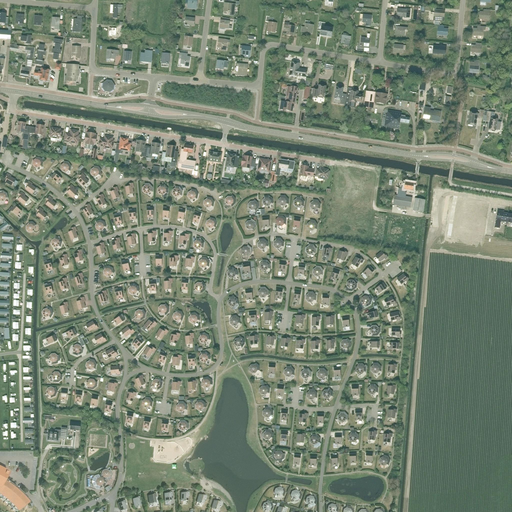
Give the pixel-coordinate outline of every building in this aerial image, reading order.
[(224,3),(223,11),(230,12),(230,15),(234,16),(235,4),(224,3)] [(409,18),(409,10),(397,9),(396,17),(409,18)] [(443,21),(444,18),(444,11),(434,10),(433,20),(443,21)] [(489,20),(490,10),(484,10),(484,13),(480,12),(479,12),(479,19),(479,18),(489,19),(489,20)] [(0,21),(0,22),(1,22),(1,23),(5,23),(8,23),(8,22),(8,18),(5,18),(5,17),(6,14),(3,13),(3,12),(2,13),(0,12),(0,21)] [(363,15),(362,23),(362,22),(371,23),(370,23),(371,15),(371,16),(363,15)] [(193,26),(194,19),(185,18),(185,25),(185,24),(190,24),(190,25),(193,26)] [(82,20),(75,20),(74,19),(73,29),(72,29),(72,32),(81,33),(82,20)] [(229,26),(229,22),(220,21),(219,27),(220,28),(220,27),(225,27),(225,28),(231,29),(232,27),(229,26)] [(275,33),(276,24),(268,22),(267,31),(275,33)] [(291,27),(288,27),(289,24),(285,23),(283,34),(285,34),(293,36),(294,27),(291,26),(291,27)] [(313,26),(305,24),(304,33),(304,32),(312,34),(312,33),(311,33),(313,26)] [(333,28),(322,26),(321,31),(320,35),(331,37),(333,28)] [(485,30),(485,27),(477,26),(477,27),(480,27),(480,30),(473,29),(472,35),(473,35),(482,36),(483,30),(485,30)] [(403,32),(403,27),(395,27),(395,35),(404,36),(404,35),(404,32),(403,32)] [(109,28),(109,31),(108,36),(111,36),(111,37),(112,37),(112,36),(116,36),(115,37),(116,37),(116,36),(118,36),(119,32),(116,32),(116,28),(109,28)] [(11,31),(0,30),(0,37),(2,38),(2,40),(10,40),(11,31)] [(346,36),(346,34),(343,33),(343,35),(342,35),(340,43),(339,43),(348,45),(348,47),(349,41),(350,41),(351,37),(346,36)] [(369,39),(370,34),(367,34),(367,39),(361,38),(360,45),(360,46),(360,48),(360,47),(369,48),(368,48),(369,39)] [(30,45),(32,36),(27,35),(27,37),(21,36),(20,41),(26,42),(26,44),(30,45)] [(188,37),(188,36),(185,35),(184,45),(186,46),(187,46),(187,45),(191,45),(190,47),(191,47),(192,38),(189,37),(189,36),(189,37),(188,37)] [(54,49),(60,50),(61,45),(62,45),(63,40),(54,39),(53,43),(55,44),(54,49)] [(219,40),(219,39),(218,47),(221,47),(221,50),(226,51),(226,48),(227,43),(229,43),(230,40),(227,40),(227,41),(219,40)] [(32,69),(35,48),(10,45),(9,51),(27,53),(25,68),(29,69),(32,69)] [(44,51),(45,46),(39,45),(38,50),(37,50),(36,55),(37,55),(43,56),(45,56),(46,51),(44,51)] [(403,46),(394,45),(393,53),(402,54),(402,53),(402,50),(401,50),(402,46),(403,46)] [(79,59),(80,47),(72,46),(72,56),(78,56),(78,58),(77,58),(79,59)] [(242,47),(242,46),(240,46),(240,49),(242,49),(241,55),(242,55),(242,54),(250,55),(250,47),(242,47)] [(439,47),(433,46),(432,54),(433,54),(434,54),(438,54),(445,55),(446,47),(439,46),(439,47)] [(61,50),(60,50),(54,49),(52,49),(51,53),(53,54),(53,59),(58,60),(59,55),(60,55),(61,50)] [(115,51),(107,50),(107,51),(107,58),(106,58),(115,59),(114,59),(114,57),(115,56),(117,56),(118,51),(115,51)] [(140,61),(148,62),(148,61),(151,61),(152,51),(145,51),(144,54),(141,53),(141,54),(140,61)] [(169,54),(162,53),(161,62),(161,63),(169,64),(169,60),(169,56),(168,56),(168,54),(169,54)] [(189,57),(187,57),(188,55),(182,54),(180,54),(179,58),(181,59),(180,64),(181,64),(189,65),(189,64),(190,57),(189,57)] [(42,61),(43,56),(37,55),(37,60),(35,60),(34,64),(43,66),(44,61),(42,61)] [(217,60),(216,69),(223,70),(224,67),(227,68),(228,62),(224,61),(217,60)] [(479,70),(480,61),(476,60),(476,63),(470,63),(469,69),(479,70)] [(299,69),(299,64),(291,62),(289,75),(297,77),(297,76),(306,77),(307,70),(299,69)] [(239,64),(236,64),(236,66),(239,67),(238,75),(246,76),(247,73),(247,72),(246,72),(247,64),(247,65),(239,64)] [(65,76),(64,81),(66,81),(66,85),(76,85),(76,82),(76,78),(75,78),(75,76),(79,76),(79,73),(79,69),(78,69),(78,65),(72,65),(66,65),(66,69),(67,69),(67,76),(65,76)] [(29,69),(25,68),(22,68),(21,72),(20,76),(28,78),(29,73),(29,69)] [(41,69),(40,77),(39,80),(47,81),(49,70),(41,69)] [(114,85),(111,82),(107,81),(103,83),(103,88),(105,91),(109,92),(113,89),(114,85)] [(324,98),(326,87),(319,85),(318,90),(313,89),(311,97),(317,99),(317,97),(324,98)] [(295,104),(298,88),(290,87),(289,97),(286,96),(285,102),(281,102),(280,109),(293,111),(293,107),(291,106),(291,103),(295,104)] [(342,94),(343,88),(336,87),(334,98),(341,99),(340,104),(344,105),(345,102),(346,96),(346,95),(342,94)] [(356,103),(358,92),(351,90),(350,96),(346,96),(345,102),(350,103),(350,102),(356,103)] [(370,108),(373,92),(365,91),(365,92),(365,94),(363,107),(370,108)] [(384,104),(385,94),(373,92),(372,102),(384,104)] [(430,111),(430,108),(425,108),(424,111),(424,110),(423,119),(427,119),(427,118),(432,119),(432,120),(439,121),(440,112),(434,111),(433,112),(430,111)] [(482,120),(483,111),(479,110),(479,114),(478,114),(469,112),(467,125),(476,126),(477,119),(478,119),(482,120)] [(386,115),(384,127),(399,129),(400,122),(408,123),(409,118),(405,117),(405,116),(401,115),(401,113),(388,111),(387,115),(386,115)] [(483,117),(482,121),(486,121),(490,122),(488,129),(491,130),(491,131),(494,132),(495,130),(496,131),(496,129),(499,130),(501,123),(497,122),(498,119),(494,119),(495,113),(492,112),(487,111),(485,111),(484,115),(483,115),(483,117)] [(18,122),(17,131),(24,132),(23,134),(22,140),(28,141),(30,133),(31,127),(28,126),(27,127),(25,126),(26,123),(18,122)] [(31,127),(30,133),(33,134),(35,134),(42,135),(44,126),(36,125),(36,128),(34,128),(34,127),(31,127)] [(56,129),(52,128),(52,130),(51,129),(50,136),(51,136),(51,137),(50,140),(55,141),(55,138),(58,139),(58,137),(62,138),(63,131),(59,131),(60,129),(57,129),(57,130),(56,129)] [(77,135),(78,131),(71,130),(70,134),(66,133),(64,142),(69,143),(69,142),(76,143),(76,142),(78,142),(79,135),(77,135)] [(95,136),(95,134),(87,133),(87,135),(86,134),(85,142),(86,142),(86,144),(93,145),(93,143),(95,144),(96,136),(95,136)] [(112,141),(112,138),(105,137),(104,140),(103,140),(103,139),(100,139),(99,145),(102,146),(104,146),(103,147),(111,149),(111,147),(112,146),(113,141),(112,141)] [(127,143),(128,139),(121,138),(120,144),(117,143),(115,153),(121,154),(121,150),(129,151),(130,144),(127,143)] [(144,148),(145,142),(137,141),(135,151),(142,153),(141,156),(146,157),(147,148),(144,148)] [(158,155),(160,144),(152,143),(151,149),(147,148),(146,157),(146,158),(151,159),(152,154),(158,155)] [(167,145),(165,157),(168,158),(169,158),(172,158),(171,162),(170,166),(175,167),(176,163),(178,154),(174,153),(175,151),(175,147),(167,145)] [(193,147),(186,145),(184,145),(184,150),(182,150),(178,169),(194,171),(195,162),(184,160),(185,152),(192,153),(193,147)] [(220,162),(221,154),(209,152),(208,160),(220,162)] [(234,156),(234,155),(228,154),(228,155),(227,155),(226,162),(228,162),(227,167),(233,168),(238,168),(240,157),(234,156)] [(251,159),(251,157),(244,156),(244,158),(242,158),(241,165),(242,166),(242,167),(250,169),(250,167),(255,168),(256,160),(251,159)] [(43,162),(40,158),(35,157),(36,159),(33,161),(32,164),(34,167),(35,167),(35,168),(36,168),(36,167),(37,168),(40,166),(42,167),(43,162)] [(264,161),(264,160),(260,159),(260,160),(259,160),(258,167),(260,167),(259,171),(260,172),(261,173),(262,173),(263,173),(264,172),(269,173),(271,161),(267,160),(267,161),(264,161)] [(71,167),(68,162),(64,161),(64,162),(64,164),(61,165),(61,169),(62,171),(63,172),(64,172),(66,172),(68,170),(70,171),(71,167)] [(293,170),(294,162),(288,161),(288,162),(280,161),(280,162),(278,162),(277,166),(276,175),(280,176),(280,171),(286,172),(287,169),(293,170)] [(101,171),(98,167),(94,166),(94,168),(91,170),(91,173),(93,176),(94,176),(94,177),(95,177),(95,176),(96,176),(98,175),(100,176),(101,171)] [(307,169),(308,167),(301,166),(300,176),(306,177),(306,176),(313,177),(314,170),(309,169),(309,170),(307,169)] [(327,170),(324,169),(320,169),(320,170),(317,170),(316,176),(319,177),(319,178),(326,179),(326,178),(327,178),(329,172),(327,171),(327,170)] [(60,181),(62,179),(54,173),(52,175),(51,175),(49,177),(52,180),(53,179),(58,183),(59,182),(60,181)] [(84,178),(85,177),(82,173),(80,175),(82,177),(78,181),(84,186),(85,185),(86,184),(88,182),(84,178)] [(10,177),(11,176),(7,174),(6,176),(8,177),(5,182),(12,186),(13,184),(14,183),(15,180),(10,177)] [(31,185),(32,184),(28,181),(27,183),(29,185),(26,189),(32,194),(33,192),(34,191),(36,189),(31,185)] [(413,190),(414,183),(405,182),(404,187),(402,187),(402,189),(398,189),(397,196),(394,195),(393,205),(399,206),(398,209),(404,210),(405,207),(410,208),(412,198),(405,197),(406,193),(405,193),(405,189),(413,190)] [(132,188),(134,188),(133,183),(130,184),(131,186),(125,187),(127,195),(129,194),(129,195),(130,194),(133,194),(132,188)] [(153,187),(149,184),(144,184),(145,186),(143,188),(143,191),(145,194),(146,194),(147,194),(148,194),(150,191),(152,192),(153,187)] [(76,187),(75,189),(71,185),(69,187),(71,189),(67,192),(73,198),(74,196),(74,197),(76,196),(75,195),(77,193),(75,191),(76,190),(76,191),(78,189),(76,187)] [(168,189),(165,185),(160,185),(160,187),(158,189),(158,192),(160,195),(161,195),(162,195),(163,195),(166,193),(167,193),(167,194),(168,194),(168,189)] [(183,191),(180,187),(175,186),(175,187),(175,189),(173,190),(172,194),(174,196),(175,197),(176,197),(177,197),(180,195),(181,196),(182,196),(183,191)] [(117,192),(118,191),(117,187),(114,188),(115,190),(110,192),(113,200),(115,199),(116,198),(119,197),(117,192)] [(198,195),(196,190),(191,189),(191,191),(188,193),(187,196),(189,199),(190,199),(190,200),(191,200),(191,199),(192,200),(195,198),(197,199),(198,195)] [(8,198),(7,194),(3,191),(0,191),(0,200),(1,201),(2,201),(2,202),(3,202),(3,201),(4,201),(6,198),(8,198)] [(24,196),(25,195),(21,192),(19,194),(21,196),(18,200),(24,205),(25,203),(26,204),(26,202),(28,200),(24,196)] [(103,199),(105,198),(103,194),(100,196),(101,198),(96,200),(100,207),(102,206),(103,206),(103,205),(106,204),(103,199)] [(235,204),(235,199),(232,195),(231,197),(228,197),(225,199),(225,203),(226,204),(226,205),(227,204),(227,205),(231,205),(231,207),(232,207),(235,204)] [(273,204),(272,199),(269,196),(264,196),(264,197),(265,198),(263,201),(263,204),(265,206),(267,206),(267,207),(268,207),(268,206),(269,206),(271,203),(273,204)] [(288,199),(285,196),(280,196),(281,198),(278,200),(278,203),(280,206),(282,206),(283,206),(284,206),(286,203),(288,204),(288,199)] [(52,201),(53,199),(49,197),(47,199),(49,200),(46,205),(52,209),(53,208),(54,207),(56,204),(52,201)] [(214,202),(211,198),(207,197),(207,199),(204,201),(204,204),(205,207),(206,207),(206,208),(207,208),(209,208),(211,206),(213,207),(214,202)] [(304,202),(301,198),(296,197),(297,199),(294,201),(294,204),(296,207),(297,207),(297,208),(298,208),(298,207),(299,208),(301,206),(303,206),(303,207),(304,202)] [(423,212),(425,200),(414,198),(412,211),(423,212)] [(484,236),(489,204),(451,198),(446,229),(484,236)] [(258,208),(258,203),(254,200),(253,202),(250,202),(248,205),(248,208),(249,209),(250,210),(250,209),(251,210),(254,210),(255,211),(255,212),(258,208)] [(320,204),(318,200),(313,200),(313,202),(310,204),(310,207),(312,210),(313,210),(314,211),(314,210),(315,210),(318,208),(319,209),(320,209),(320,204)] [(90,209),(91,208),(89,204),(86,205),(88,207),(83,210),(87,217),(89,216),(91,215),(90,215),(93,213),(90,209)] [(20,214),(21,211),(13,205),(9,209),(12,212),(17,216),(19,214),(19,215),(20,214)] [(42,212),(43,211),(40,208),(38,210),(40,212),(37,216),(42,221),(44,219),(45,218),(47,216),(42,212)] [(198,214),(198,212),(195,211),(194,215),(192,222),(194,222),(194,223),(195,223),(198,223),(201,214),(198,214)] [(497,211),(495,227),(499,228),(501,221),(511,223),(511,214),(503,213),(504,212),(497,211)] [(120,214),(117,215),(116,214),(113,215),(114,219),(114,218),(116,225),(118,224),(118,225),(119,224),(122,223),(120,214)] [(286,220),(283,216),(278,216),(278,218),(276,220),(276,223),(278,226),(279,226),(280,227),(280,226),(281,226),(284,224),(285,225),(286,225),(286,220)] [(217,223),(214,219),(210,218),(209,218),(210,218),(210,220),(207,221),(206,225),(208,227),(209,228),(208,228),(209,229),(210,228),(211,228),(214,227),(215,228),(217,223)] [(256,227),(255,222),(251,219),(251,221),(247,222),(245,224),(246,228),(247,228),(247,229),(248,229),(249,230),(252,229),(253,231),(256,227)] [(106,227),(105,222),(100,220),(95,221),(96,222),(97,223),(95,226),(96,229),(99,231),(100,230),(101,231),(101,230),(102,230),(104,227),(106,227)] [(317,225),(315,221),(310,220),(310,222),(308,224),(307,227),(309,230),(310,230),(310,231),(311,231),(311,230),(312,231),(315,229),(316,230),(317,230),(317,225)] [(9,225),(6,222),(0,226),(0,229),(1,231),(9,225)] [(36,226),(36,225),(33,222),(28,222),(28,224),(26,227),(26,230),(29,232),(32,232),(33,231),(33,232),(34,231),(34,230),(34,226),(36,226)] [(75,232),(77,231),(75,227),(72,228),(73,231),(68,233),(71,240),(73,239),(75,239),(75,238),(77,237),(75,232)] [(154,236),(156,236),(156,231),(153,231),(153,234),(148,234),(148,242),(150,242),(152,242),(155,242),(154,236)] [(172,236),(172,232),(170,231),(169,234),(164,234),(164,241),(166,242),(167,242),(170,242),(170,236),(172,236)] [(134,239),(136,238),(135,234),(132,234),(132,237),(127,238),(129,245),(131,245),(132,245),(135,244),(134,239)] [(188,239),(188,235),(186,234),(185,237),(180,236),(179,244),(181,244),(181,245),(183,245),(183,244),(186,245),(186,239),(188,239)] [(62,242),(59,238),(55,237),(55,239),(52,241),(51,244),(53,247),(54,247),(54,248),(55,248),(55,247),(56,248),(59,246),(60,247),(62,242)] [(119,243),(120,242),(119,238),(116,239),(117,241),(112,242),(114,250),(116,249),(116,250),(117,249),(120,248),(119,243)] [(284,242),(280,238),(275,238),(275,239),(276,240),(274,243),(273,246),(276,248),(277,248),(277,249),(278,249),(278,248),(279,248),(281,246),(283,247),(284,242)] [(204,243),(201,239),(196,239),(196,241),(194,243),(193,246),(195,249),(196,249),(197,250),(197,249),(198,249),(201,247),(203,248),(204,243)] [(268,247),(267,242),(263,239),(259,239),(259,240),(260,241),(257,244),(258,247),(261,249),(262,249),(262,250),(263,250),(263,249),(264,249),(266,246),(268,247)] [(105,247),(104,243),(101,244),(101,246),(96,247),(99,255),(100,254),(101,255),(102,254),(105,253),(103,248),(105,247)] [(316,249),(313,245),(308,244),(309,246),(306,248),(305,251),(307,254),(308,254),(308,255),(309,255),(310,254),(311,255),(313,253),(315,254),(316,249)] [(252,253),(251,248),(248,245),(247,245),(247,247),(244,247),(241,250),(242,253),(243,254),(242,254),(243,255),(244,255),(248,255),(248,257),(249,257),(252,253)] [(331,252),(332,249),(329,248),(329,249),(323,249),(322,256),(324,257),(325,257),(326,257),(328,257),(329,252),(331,252)] [(81,255),(83,254),(81,250),(79,251),(79,253),(74,255),(77,262),(79,262),(80,261),(83,260),(81,255)] [(345,253),(343,253),(340,251),(337,259),(339,259),(340,260),(343,261),(345,255),(347,256),(348,253),(345,252),(345,253)] [(384,255),(383,254),(381,251),(375,256),(376,258),(377,260),(378,260),(380,262),(384,258),(385,260),(388,257),(385,254),(384,255)] [(66,259),(68,259),(66,254),(64,255),(65,258),(59,259),(62,267),(64,266),(65,266),(68,265),(66,259)] [(178,261),(178,256),(175,256),(175,259),(170,258),(169,266),(171,266),(171,267),(173,267),(173,266),(176,266),(176,261),(178,261)] [(194,262),(194,258),(191,257),(191,260),(186,259),(185,267),(187,267),(188,268),(188,267),(191,268),(192,262),(194,262)] [(209,262),(206,258),(201,257),(201,258),(202,260),(199,262),(199,265),(201,268),(202,268),(203,268),(204,268),(207,266),(208,267),(209,267),(209,262)] [(360,260),(359,259),(356,257),(352,264),(353,265),(354,266),(355,266),(357,268),(360,263),(362,264),(363,261),(361,259),(360,260)] [(127,261),(124,262),(124,260),(121,261),(122,265),(124,271),(126,271),(127,271),(130,270),(127,261)] [(270,264),(267,260),(262,260),(262,261),(263,262),(260,265),(260,268),(262,270),(263,270),(263,271),(264,271),(265,270),(266,270),(268,268),(270,269),(270,264)] [(50,261),(47,262),(47,261),(43,262),(44,265),(45,265),(47,272),(49,271),(50,271),(53,270),(50,261)] [(251,273),(250,272),(249,264),(242,265),(243,268),(244,274),(247,274),(248,274),(251,273)] [(114,273),(113,268),(109,266),(104,267),(105,269),(103,272),(104,275),(107,277),(108,276),(108,277),(109,277),(109,276),(110,276),(112,273),(114,273)] [(323,271),(320,267),(316,266),(315,266),(316,266),(316,268),(313,270),(313,273),(315,276),(316,276),(316,277),(317,277),(317,276),(318,276),(321,275),(322,276),(323,271)] [(367,277),(374,271),(369,266),(367,268),(368,268),(363,273),(364,275),(365,275),(367,277)] [(238,275),(237,271),(232,268),(228,269),(229,271),(227,273),(228,277),(231,278),(232,278),(232,279),(233,279),(233,278),(234,278),(236,275),(237,275),(238,275)] [(336,281),(339,272),(333,270),(332,272),(333,273),(330,279),(333,280),(332,280),(333,280),(336,281)] [(83,278),(83,276),(82,273),(79,274),(80,277),(75,278),(77,286),(79,285),(81,285),(81,284),(83,284),(82,278),(83,278)] [(406,279),(405,277),(403,274),(397,279),(398,281),(399,282),(401,284),(405,281),(406,282),(409,280),(407,278),(406,279)] [(66,283),(68,282),(66,278),(64,279),(64,281),(59,283),(61,290),(63,290),(65,290),(65,289),(68,288),(66,283)] [(171,283),(172,283),(172,279),(169,279),(169,282),(164,282),(164,290),(167,289),(167,290),(168,290),(168,289),(171,289),(171,286),(171,283)] [(355,283),(353,281),(350,280),(347,282),(347,286),(347,287),(347,288),(348,287),(349,288),(352,289),(352,291),(356,288),(357,284),(355,283)] [(204,290),(205,285),(202,282),(201,283),(198,283),(195,285),(195,288),(195,289),(195,290),(196,290),(197,291),(200,291),(200,293),(201,293),(204,290)] [(379,294),(386,288),(383,283),(380,284),(381,285),(375,289),(377,291),(376,291),(377,291),(379,294)] [(50,284),(47,285),(47,284),(44,285),(45,288),(47,295),(49,294),(50,294),(53,293),(50,284)] [(139,292),(138,287),(134,284),(129,285),(130,287),(129,290),(129,293),(132,295),(133,294),(133,295),(134,295),(134,294),(135,294),(137,291),(139,292)] [(269,296),(268,291),(265,287),(260,288),(261,290),(258,292),(259,295),(261,298),(262,298),(263,298),(263,297),(264,297),(267,295),(268,296),(269,296)] [(121,289),(118,289),(117,288),(114,289),(115,293),(117,299),(119,299),(120,299),(120,298),(123,298),(121,289)] [(105,295),(107,295),(106,291),(103,291),(104,294),(99,295),(101,303),(103,302),(103,303),(104,302),(107,301),(105,295)] [(316,296),(313,292),(308,292),(308,294),(306,296),(306,300),(308,302),(309,302),(309,303),(310,303),(310,302),(311,302),(314,300),(315,301),(316,301),(316,296)] [(370,305),(372,300),(369,296),(368,297),(365,296),(362,298),(361,301),(362,302),(361,303),(362,303),(363,304),(366,305),(366,307),(370,305)] [(83,302),(85,302),(84,297),(81,298),(82,301),(77,302),(79,309),(81,309),(82,309),(85,308),(83,302)] [(238,304),(238,300),(234,297),(229,297),(229,298),(230,299),(228,302),(228,305),(231,307),(232,307),(232,308),(233,307),(234,307),(236,304),(238,304),(238,305),(238,304)] [(394,302),(393,300),(392,297),(384,300),(385,302),(385,304),(386,303),(387,306),(392,304),(393,305),(396,304),(395,302),(394,302)] [(67,307),(68,307),(67,302),(64,303),(65,305),(60,307),(62,314),(64,314),(65,314),(65,313),(68,313),(67,307)] [(169,312),(169,307),(165,304),(164,306),(161,306),(159,308),(159,311),(159,312),(159,313),(160,313),(161,314),(164,314),(165,315),(165,316),(169,312)] [(53,314),(52,309),(47,307),(47,309),(44,310),(42,313),(43,316),(44,316),(44,317),(45,317),(46,317),(49,316),(50,318),(53,314)] [(145,318),(146,313),(143,309),(142,311),(138,310),(136,312),(135,315),(136,316),(135,317),(136,317),(137,318),(140,319),(140,321),(145,318)] [(184,316),(182,312),(177,310),(177,311),(177,312),(174,314),(173,317),(174,320),(175,320),(175,321),(176,321),(177,321),(180,320),(182,321),(181,321),(182,321),(184,316)] [(368,319),(378,317),(376,311),(373,311),(373,312),(367,314),(368,316),(367,316),(367,317),(368,317),(368,319)] [(273,315),(273,312),(270,312),(270,313),(265,313),(264,320),(267,321),(268,321),(271,321),(271,315),(273,315)] [(199,321),(199,316),(195,313),(190,314),(191,315),(189,318),(189,321),(192,323),(193,323),(193,324),(194,324),(194,323),(195,323),(197,320),(199,321)] [(398,318),(398,316),(397,313),(390,314),(390,316),(390,318),(391,320),(397,319),(397,321),(400,320),(400,317),(398,318)] [(123,318),(124,317),(122,314),(119,316),(119,317),(114,320),(115,322),(115,323),(117,325),(125,320),(123,318)] [(305,319),(305,315),(302,315),(302,316),(297,316),(296,323),(298,324),(299,324),(302,324),(303,318),(305,319)] [(240,324),(240,319),(236,316),(231,316),(232,318),(230,321),(230,324),(233,326),(234,326),(234,327),(235,326),(236,326),(238,323),(240,324)] [(333,319),(334,319),(334,316),(331,316),(331,317),(326,317),(326,325),(328,325),(330,325),(333,325),(333,319)] [(320,320),(320,317),(317,317),(317,318),(312,318),(312,326),(314,326),(315,326),(318,326),(318,320),(320,320)] [(346,327),(349,327),(348,317),(341,318),(342,321),(343,328),(346,327),(346,328),(346,327)] [(144,326),(142,329),(147,333),(149,330),(149,331),(153,326),(154,327),(157,324),(155,322),(153,324),(149,320),(144,326)] [(95,326),(94,325),(93,322),(86,326),(87,327),(87,328),(87,329),(88,329),(89,331),(94,328),(95,330),(98,328),(96,326),(95,326)] [(378,332),(378,328),(375,326),(372,326),(370,329),(370,330),(369,330),(369,331),(370,331),(370,332),(373,334),(372,336),(377,336),(379,333),(378,332)] [(131,331),(130,330),(127,327),(121,332),(122,333),(122,334),(123,335),(125,337),(130,333),(131,335),(134,332),(133,330),(131,331)] [(68,338),(77,334),(74,328),(72,330),(63,334),(66,333),(67,335),(66,335),(67,336),(68,338)] [(164,332),(163,331),(160,329),(156,336),(158,337),(157,337),(159,338),(161,339),(164,334),(166,335),(168,331),(166,330),(164,332)] [(399,334),(399,333),(399,329),(391,329),(391,331),(391,333),(391,336),(397,336),(397,337),(401,337),(401,334),(399,334)] [(179,338),(180,334),(177,333),(177,336),(171,335),(170,342),(172,343),(173,343),(176,344),(177,338),(179,338)] [(192,338),(194,338),(193,333),(190,334),(191,336),(185,337),(186,344),(188,344),(188,345),(190,344),(193,344),(192,338)] [(210,340),(208,335),(204,333),(199,334),(199,335),(200,334),(201,336),(199,339),(200,342),(203,344),(204,343),(204,344),(205,344),(205,343),(206,343),(208,340),(209,340),(210,340)] [(104,339),(103,337),(101,334),(94,338),(95,340),(96,342),(96,341),(98,344),(102,341),(103,342),(106,341),(105,338),(104,339)] [(48,345),(57,341),(54,335),(52,336),(46,339),(47,341),(46,341),(47,342),(48,345)] [(256,338),(258,338),(258,335),(255,335),(255,337),(250,337),(250,345),(252,344),(252,345),(254,345),(254,344),(257,344),(256,338)] [(245,344),(244,339),(239,336),(239,337),(239,338),(236,339),(234,342),(235,345),(236,346),(235,346),(236,347),(236,346),(237,347),(241,346),(242,348),(241,348),(242,348),(245,344)] [(275,340),(275,336),(273,336),(273,337),(267,337),(266,345),(268,345),(270,345),(273,345),(273,340),(275,340)] [(141,340),(142,339),(139,337),(136,339),(137,340),(132,345),(134,346),(134,347),(135,347),(137,349),(143,342),(141,340)] [(290,342),(290,338),(287,338),(287,339),(282,339),(281,346),(283,347),(284,347),(287,347),(288,341),(290,342)] [(351,347),(351,342),(347,338),(347,339),(346,340),(343,340),(341,343),(341,346),(342,347),(341,347),(342,348),(343,348),(346,348),(347,350),(351,347)] [(333,343),(335,343),(335,339),(332,339),(332,341),(326,341),(327,349),(329,349),(330,349),(333,348),(333,343)] [(305,343),(305,340),(302,340),(302,341),(297,341),(296,348),(298,349),(300,349),(303,349),(303,343),(305,343)] [(319,344),(320,340),(317,340),(317,342),(311,342),(311,349),(313,349),(313,350),(315,350),(315,349),(318,349),(318,344),(319,344)] [(81,349),(80,346),(77,345),(74,346),(73,347),(72,348),(73,348),(73,349),(74,352),(73,354),(72,354),(77,356),(82,354),(83,349),(81,349)] [(152,350),(150,349),(148,347),(143,354),(145,355),(146,356),(149,357),(152,352),(153,353),(156,349),(153,348),(152,350)] [(115,353),(114,352),(112,349),(105,353),(106,354),(107,356),(109,358),(114,355),(114,357),(117,355),(116,353),(115,353)] [(164,353),(164,352),(160,351),(159,355),(160,355),(158,361),(160,362),(161,363),(161,362),(164,363),(166,354),(164,353)] [(210,360),(209,355),(205,352),(201,353),(202,355),(200,357),(200,361),(203,363),(204,362),(204,363),(205,363),(205,362),(206,362),(208,359),(210,360)] [(59,355),(57,356),(55,354),(51,354),(49,357),(49,358),(49,359),(50,360),(52,362),(52,364),(51,364),(52,364),(56,364),(60,360),(59,355)] [(181,360),(181,356),(179,356),(178,358),(173,357),(172,365),(174,365),(174,366),(176,366),(179,366),(179,360),(181,360)] [(97,365),(94,360),(89,359),(90,361),(87,363),(86,366),(88,369),(89,369),(89,370),(90,370),(91,370),(94,368),(95,369),(97,365)] [(259,371),(259,366),(256,363),(254,365),(251,365),(249,368),(249,371),(252,373),(253,373),(253,374),(254,374),(254,373),(255,373),(257,370),(259,371)] [(381,367),(378,363),(373,363),(373,364),(373,365),(371,368),(371,371),(374,373),(375,373),(375,374),(376,374),(376,373),(377,373),(379,371),(381,372),(381,367)] [(366,367),(362,364),(357,364),(358,366),(356,368),(356,371),(358,374),(359,374),(360,374),(361,374),(364,371),(365,372),(366,372),(366,367)] [(396,368),(397,364),(394,364),(394,365),(388,365),(388,373),(390,373),(391,373),(394,373),(395,368),(396,368)] [(119,372),(118,370),(118,367),(110,367),(111,369),(110,369),(110,371),(111,371),(111,374),(117,373),(117,375),(120,375),(120,372),(119,372)] [(294,371),(291,367),(286,367),(287,369),(284,371),(284,374),(286,377),(287,377),(288,377),(289,377),(292,375),(294,376),(294,371)] [(311,372),(308,369),(303,368),(303,369),(304,371),(301,373),(301,376),(303,379),(304,379),(305,379),(307,379),(309,376),(311,377),(311,372)] [(327,377),(327,372),(323,369),(319,369),(319,371),(317,373),(317,376),(320,379),(321,379),(322,379),(323,379),(325,376),(327,377)] [(60,375),(58,373),(55,372),(52,374),(52,376),(51,376),(52,377),(52,378),(54,380),(53,382),(58,383),(62,380),(62,375),(60,375)] [(142,379),(144,378),(142,375),(140,376),(140,378),(135,380),(139,387),(141,386),(142,386),(142,385),(145,384),(142,379)] [(212,385),(211,380),(207,377),(203,378),(204,380),(202,383),(202,386),(205,388),(206,388),(207,388),(207,387),(208,387),(210,385),(212,385)] [(95,382),(93,380),(90,379),(87,382),(87,383),(86,384),(87,384),(87,385),(89,387),(88,389),(93,390),(97,387),(97,382),(95,382)] [(161,388),(162,383),(160,379),(159,381),(155,380),(152,382),(152,385),(152,386),(152,387),(153,387),(154,388),(157,388),(157,390),(161,388)] [(194,384),(196,384),(196,381),(193,381),(193,382),(188,383),(188,390),(190,390),(190,391),(192,390),(195,390),(194,384)] [(181,385),(181,382),(178,382),(178,383),(173,382),(172,390),(174,390),(174,391),(175,391),(178,391),(179,385),(181,385)] [(117,387),(117,384),(115,383),(114,384),(109,383),(107,391),(109,391),(111,392),(111,391),(114,392),(115,386),(117,387)] [(378,388),(374,384),(370,384),(370,386),(368,388),(368,392),(370,394),(371,394),(371,395),(372,395),(372,394),(373,394),(376,392),(377,393),(378,393),(378,388)] [(269,394),(270,389),(267,385),(265,387),(262,387),(260,389),(259,392),(261,395),(263,395),(264,395),(265,395),(267,393),(269,394)] [(395,389),(396,385),(393,385),(393,387),(387,386),(387,394),(389,394),(390,394),(393,394),(394,389),(395,389)] [(55,396),(57,392),(56,387),(55,387),(55,388),(54,389),(51,387),(48,389),(46,392),(47,393),(46,393),(47,394),(48,395),(51,396),(51,398),(50,398),(51,398),(55,396)] [(332,392),(329,388),(324,388),(324,389),(325,390),(322,393),(322,396),(325,398),(326,398),(326,399),(327,399),(327,398),(328,398),(330,396),(332,397),(332,392)] [(317,393),(313,390),(308,389),(308,390),(309,390),(309,392),(307,394),(307,397),(309,400),(310,400),(311,400),(312,400),(315,397),(316,398),(317,398),(317,393)] [(135,396),(136,393),(133,392),(133,394),(128,392),(126,400),(128,400),(128,401),(130,401),(132,402),(134,396),(135,396)] [(153,402),(150,398),(145,397),(145,398),(145,399),(143,401),(142,404),(144,407),(145,407),(145,408),(146,408),(147,408),(150,406),(151,407),(152,407),(153,402)] [(206,408),(205,403),(201,400),(196,401),(197,403),(195,405),(196,408),(199,410),(200,410),(200,411),(201,411),(201,410),(202,410),(204,407),(205,408),(206,408)] [(187,410),(187,405),(183,402),(178,402),(179,404),(177,406),(177,410),(179,412),(180,412),(181,412),(182,412),(185,409),(186,410),(187,410)] [(273,411),(270,407),(265,407),(265,408),(265,409),(263,412),(263,415),(265,417),(266,417),(266,418),(267,418),(267,417),(268,417),(271,415),(272,416),(273,416),(273,411)] [(396,413),(397,410),(394,409),(394,411),(388,410),(388,418),(390,418),(391,418),(394,418),(395,413),(396,413)] [(348,415),(344,412),(339,412),(340,412),(340,414),(338,416),(338,420),(340,422),(341,422),(341,423),(342,423),(342,422),(344,422),(346,420),(348,420),(348,415)] [(307,417),(308,414),(305,414),(305,415),(299,414),(299,422),(301,422),(301,423),(302,423),(302,422),(305,423),(306,417),(307,417)] [(188,429),(188,424),(184,420),(179,420),(179,421),(180,421),(180,423),(178,425),(178,428),(181,431),(182,430),(182,431),(183,431),(183,430),(184,430),(186,428),(188,429)] [(48,432),(48,440),(58,440),(58,436),(61,437),(66,438),(67,429),(62,428),(61,431),(55,430),(55,433),(48,432)] [(273,434),(270,430),(265,430),(266,432),(263,434),(263,437),(265,440),(266,440),(267,440),(269,440),(271,438),(273,438),(273,439),(273,434)] [(377,435),(377,431),(374,431),(374,432),(369,432),(368,440),(370,440),(372,440),(375,440),(375,434),(377,435)] [(358,440),(358,435),(355,432),(350,432),(351,434),(348,436),(348,440),(351,442),(352,442),(352,443),(353,443),(353,442),(354,442),(356,440),(358,440)] [(392,437),(392,434),(389,433),(389,435),(384,434),(383,442),(385,442),(385,443),(387,443),(387,442),(390,443),(390,437),(392,437)] [(305,437),(305,434),(303,434),(302,435),(297,435),(297,442),(298,442),(298,443),(300,443),(303,443),(303,437),(305,437)] [(320,438),(317,435),(312,434),(312,435),(312,436),(310,439),(310,442),(312,444),(313,445),(314,445),(315,445),(318,442),(319,443),(320,443),(320,438)] [(282,454),(280,452),(277,451),(274,453),(274,454),(274,455),(274,456),(276,459),(275,461),(280,462),(284,459),(285,454),(284,454),(282,454)] [(390,461),(388,457),(383,455),(383,457),(380,458),(379,462),(381,465),(382,465),(381,466),(382,466),(383,465),(384,466),(387,464),(388,465),(388,466),(390,461)] [(0,496),(1,497),(5,500),(9,504),(13,508),(17,511),(27,503),(23,498),(19,494),(14,489),(9,486),(4,482),(5,481),(6,482),(7,481),(5,480),(4,480),(8,473),(2,470),(2,471),(1,472),(0,471),(0,496)] [(110,479),(112,474),(110,470),(109,470),(108,471),(105,470),(102,471),(101,474),(98,475),(99,478),(96,479),(95,483),(96,485),(99,486),(99,488),(99,489),(104,487),(106,482),(105,481),(110,479)] [(283,488),(281,489),(278,488),(275,489),(274,492),(275,495),(276,495),(276,496),(277,496),(278,496),(281,495),(283,496),(282,497),(283,497),(285,492),(283,488)] [(300,491),(298,492),(295,491),(292,492),(290,495),(292,498),(293,499),(292,499),(293,500),(294,499),(295,500),(298,498),(299,500),(301,495),(300,491)] [(170,496),(172,495),(172,492),(169,492),(169,494),(164,494),(164,502),(166,501),(166,502),(168,502),(168,501),(171,501),(170,496)] [(189,495),(189,492),(186,492),(186,493),(181,493),(180,501),(182,501),(184,501),(187,501),(187,495),(189,495)] [(154,497),(156,497),(156,494),(153,494),(153,495),(148,496),(149,504),(151,503),(151,504),(152,504),(152,503),(155,503),(154,497)] [(204,496),(202,496),(198,495),(196,502),(198,503),(199,504),(200,503),(202,504),(204,499),(206,499),(207,496),(204,495),(204,496)] [(139,500),(141,500),(140,496),(137,497),(137,498),(132,499),(134,507),(136,506),(136,507),(137,506),(140,506),(139,500)] [(314,496),(313,497),(309,496),(306,498),(305,501),(307,504),(308,504),(308,505),(309,504),(310,505),(313,503),(314,505),(316,500),(314,496)] [(124,504),(126,503),(125,500),(122,501),(123,502),(117,504),(120,511),(122,510),(122,511),(123,510),(126,509),(124,504)] [(273,507),(271,502),(266,500),(266,501),(266,503),(263,504),(262,507),(263,510),(264,510),(264,511),(265,511),(266,511),(269,510),(271,511),(270,511),(271,511),(273,507)] [(218,503),(217,502),(213,501),(211,508),(213,509),(214,510),(217,510),(219,505),(220,505),(222,502),(219,501),(218,503)]
